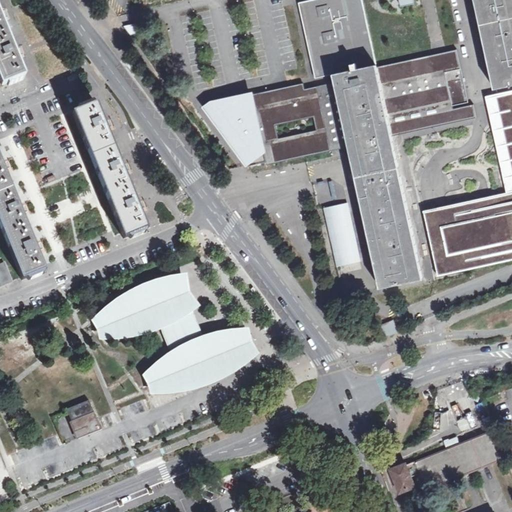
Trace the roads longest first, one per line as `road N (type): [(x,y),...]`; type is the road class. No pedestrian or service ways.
road 1 (secondary): [(61,511),(349,402)]
road 2 (tertiary): [(218,212),(61,0)]
road 3 (residential): [(218,212),(0,304)]
road 4 (tertiary): [(349,402),(333,367),(218,212)]
road 5 (secondary): [(349,402),(439,367),(511,352)]
